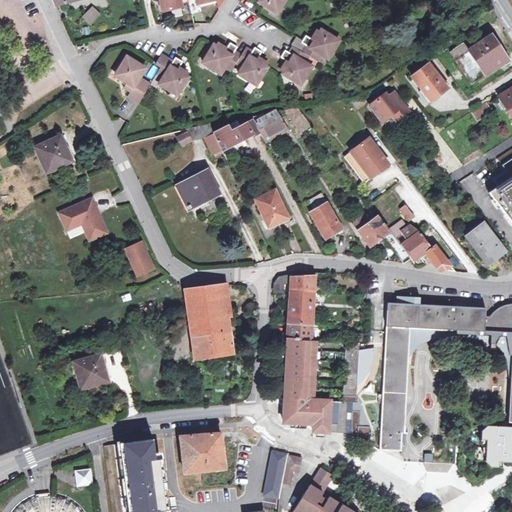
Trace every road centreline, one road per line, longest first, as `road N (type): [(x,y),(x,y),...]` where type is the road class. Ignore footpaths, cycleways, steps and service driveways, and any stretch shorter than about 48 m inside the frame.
road 1 (unclassified): [(264,276),(180,274),(80,79)]
road 2 (tertiary): [(255,417),(171,417),(94,432),(0,473)]
road 3 (unclassified): [(264,276),(279,263),(302,261),(511,284)]
road 4 (residential): [(80,79),(113,42),(165,29),(184,42),(242,24),(280,42)]
road 5 (tertiary): [(408,511),(255,417)]
road 6 (unclassified): [(255,417),(264,276)]
